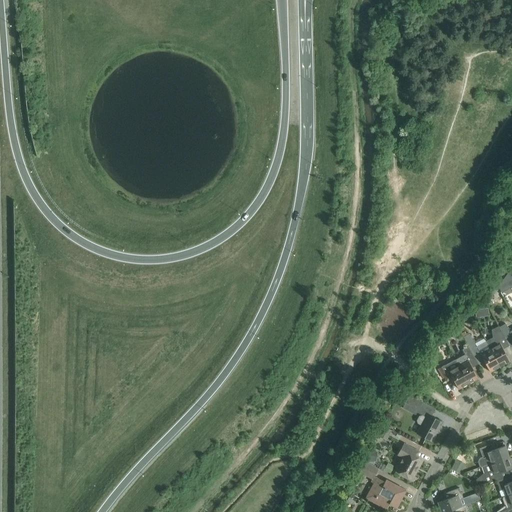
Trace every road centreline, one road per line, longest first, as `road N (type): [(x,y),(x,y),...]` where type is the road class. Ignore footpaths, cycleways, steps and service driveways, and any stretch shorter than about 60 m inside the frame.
road 1 (motorway): [(281,0),(285,104),(272,178),(241,223),(211,244),(167,258),(93,247),(46,213),(15,150),(0,15)]
road 2 (motorway): [(103,511),(210,392),(275,282),(300,195),(301,10)]
road 3 (residential): [(419,511),(418,497),(472,397),(500,382)]
